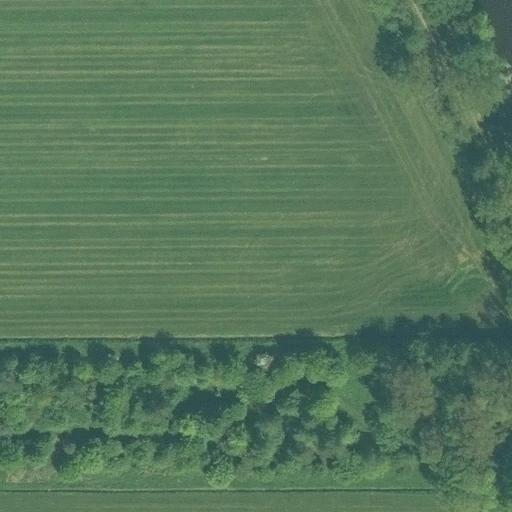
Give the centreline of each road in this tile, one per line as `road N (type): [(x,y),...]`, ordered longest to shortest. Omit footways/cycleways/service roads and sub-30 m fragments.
road 1 (track): [(0,432),(210,432),(308,377),(362,425),(418,452),(430,479),(0,478)]
road 2 (track): [(415,0),(511,187)]
